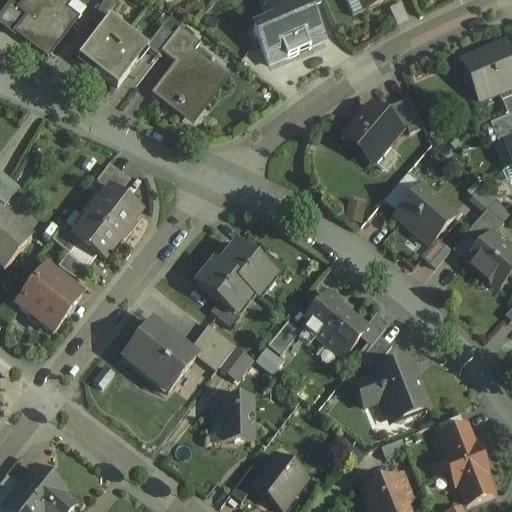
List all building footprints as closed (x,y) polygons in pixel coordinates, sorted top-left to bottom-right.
[(60,0),(25,0),(19,9),(10,2),(0,15),(0,26),(15,38),(17,35),(46,57),(74,22),(59,10),(65,3),(60,0)] [(107,0),(106,0),(91,21),(101,28),(108,20),(109,21),(119,8),(107,0)] [(268,0),(269,2),(273,0),(275,0),(284,19),(253,33),(268,68),(323,44),(309,12),(303,0),(268,0)] [(320,7),(316,0),(303,0),(309,12),(320,7)] [(360,0),(366,11),(391,0),(360,0)] [(101,28),(77,60),(96,75),(127,35),(109,21),(108,20),(101,28)] [(161,30),(146,49),(147,50),(146,51),(156,60),(160,55),(172,39),(161,30)] [(198,47),(178,31),(172,39),(160,55),(175,67),(180,71),(191,56),(198,47)] [(127,35),(96,75),(116,90),(146,51),(147,50),(146,49),(127,35)] [(511,65),(504,46),(484,55),(485,56),(462,66),(466,75),(464,76),(462,81),(465,88),(470,90),(472,89),(479,105),(504,94),(503,92),(511,88),(511,65)] [(191,56),(180,71),(175,67),(153,97),(174,113),(178,109),(190,118),(199,106),(204,110),(225,82),(191,56)] [(511,99),(501,104),(507,119),(511,116),(511,99)] [(410,102),(386,112),(381,118),(399,133),(405,131),(408,138),(423,131),(410,102)] [(381,118),(370,109),(342,142),(371,167),(399,133),(381,118)] [(511,116),(507,119),(489,127),(499,150),(505,147),(504,146),(511,142),(511,116)] [(511,167),(503,172),(501,176),(505,185),(510,187),(511,185),(511,167)] [(105,171),(89,193),(101,202),(109,193),(110,194),(119,181),(105,171)] [(405,179),(384,204),(398,216),(419,192),(405,179)] [(18,191),(8,182),(0,191),(0,204),(3,208),(18,191)] [(500,224),(509,214),(477,186),(468,196),(500,224)] [(454,219),(421,190),(419,192),(398,216),(394,220),(428,250),(454,219)] [(110,194),(109,193),(101,202),(87,222),(117,245),(119,243),(122,244),(131,233),(130,229),(139,216),(110,194)] [(486,213),(466,236),(481,249),(489,239),(490,241),(502,227),(486,213)] [(30,243),(0,217),(0,272),(3,275),(30,243)] [(117,245),(87,222),(73,240),(72,241),(77,245),(103,264),(117,245)] [(73,240),(60,231),(51,244),(67,258),(77,245),(72,241),(73,240)] [(481,249),(465,267),(470,271),(471,274),(483,285),(486,284),(495,293),(511,273),(511,259),(490,241),(489,239),(481,249)] [(257,266),(235,249),(218,270),(214,266),(213,267),(256,301),(272,280),(273,279),(257,266)] [(286,273),(265,256),(257,266),(273,279),(272,280),(277,284),(286,273)] [(87,275),(66,258),(57,269),(79,286),(87,275)] [(256,301),(213,267),(196,289),(218,306),(234,319),(235,318),(251,298),(255,302),(256,301)] [(21,302),(15,310),(19,312),(52,337),(81,299),(44,272),(21,302)] [(12,295),(0,310),(0,321),(7,327),(19,312),(15,310),(21,302),(12,295)] [(326,300),(301,331),(341,364),(366,333),(326,300)] [(234,319),(218,306),(209,317),(230,333),(239,322),(235,318),(234,319)] [(188,355),(151,326),(122,362),(166,397),(195,361),(188,355)] [(286,326),(266,351),(279,361),(299,337),(286,326)] [(234,351),(207,330),(188,355),(195,361),(214,376),(234,351)] [(378,341),(360,362),(373,372),(390,351),(378,341)] [(407,367),(370,382),(371,383),(354,390),(363,413),(380,406),(389,429),(428,413),(416,382),(413,383),(407,367)] [(252,402),(210,403),(211,447),(253,446),(252,402)] [(459,420),(435,430),(440,441),(463,431),(459,420)] [(440,441),(438,441),(446,461),(443,463),(448,477),(480,464),(474,450),(472,451),(464,431),(440,441)] [(401,444),(380,452),(384,463),(405,455),(401,444)] [(284,467),(274,459),(260,477),(250,491),(251,492),(277,511),(284,511),(301,490),(294,485),(294,481),(297,476),(296,470),(291,466),(284,467)] [(480,464),(448,477),(454,491),(458,489),(466,510),(492,499),(484,479),(485,478),(480,464)] [(251,470),(229,498),(240,506),(251,492),(250,491),(260,477),(251,470)] [(64,497),(34,473),(2,511),(71,511),(74,509),(76,508),(63,498),(64,497)] [(401,477),(359,494),(366,511),(407,511),(406,508),(413,505),(401,477)]
